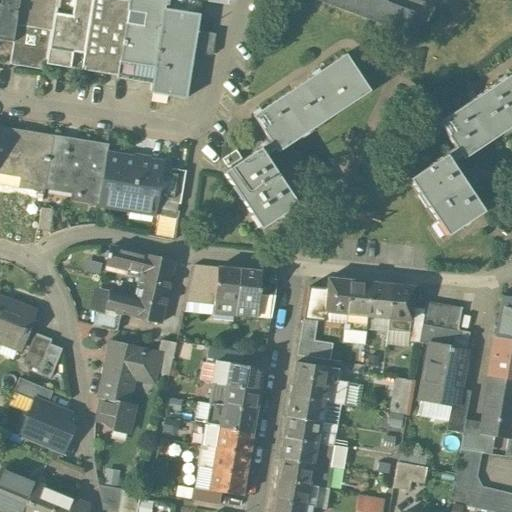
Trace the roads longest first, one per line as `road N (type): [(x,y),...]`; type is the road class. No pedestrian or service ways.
road 1 (residential): [(0,104),(196,135),(244,0)]
road 2 (residential): [(298,267),(81,237),(32,260)]
road 3 (residential): [(95,511),(69,330),(58,294),(32,260)]
road 4 (residential): [(255,511),(298,267)]
road 5 (residential): [(511,275),(487,282),(298,267)]
